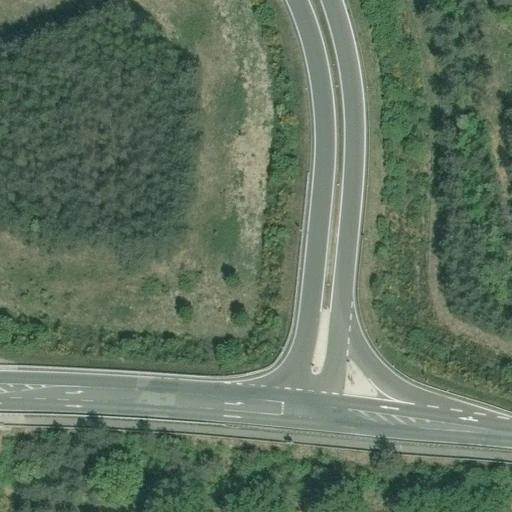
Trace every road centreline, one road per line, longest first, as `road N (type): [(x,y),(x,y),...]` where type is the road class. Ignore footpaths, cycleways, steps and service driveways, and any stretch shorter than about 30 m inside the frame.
road 1 (motorway): [(295,0),(317,68),(323,125),(298,413)]
road 2 (motorway): [(345,299),(353,98),(325,0)]
road 3 (tertiary): [(0,396),(298,413)]
road 4 (motorway): [(511,437),(412,400),(357,344),(345,299)]
road 5 (tertiary): [(334,417),(511,440)]
